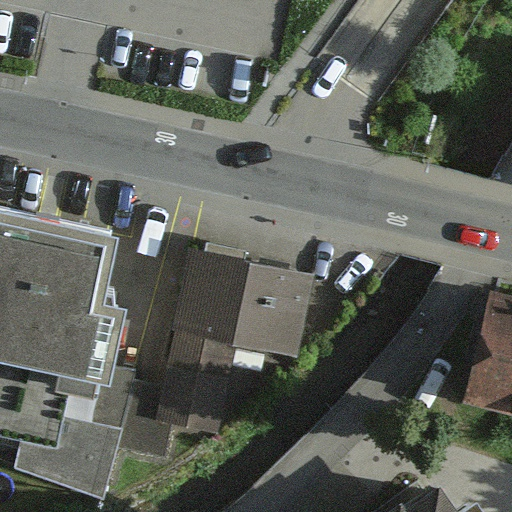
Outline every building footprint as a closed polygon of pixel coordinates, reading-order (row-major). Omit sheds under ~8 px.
[(116,231),(0,209),(0,353),(119,377),(134,299),(104,294),(116,231)] [(321,276),(204,252),(171,411),(224,421),(240,339),(306,353),(321,276)] [(511,285),(494,282),(472,376),(511,385),(511,285)] [(105,427),(96,452),(32,429),(22,456),(104,485),(122,433),(105,427)] [(465,511),(450,489),(417,511),(465,511)]
